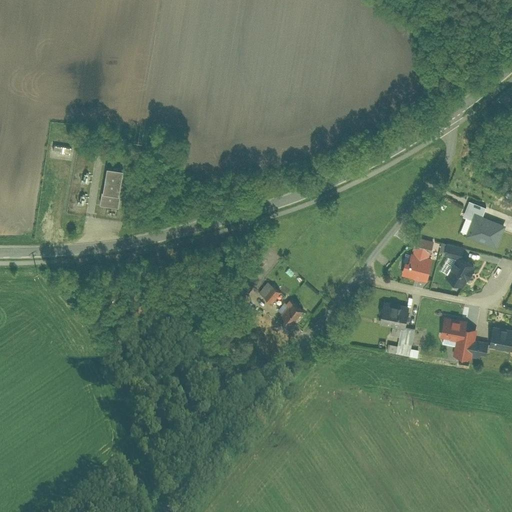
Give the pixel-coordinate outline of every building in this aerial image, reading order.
[(108,167),(101,204),(117,207),(124,170),(108,167)] [(468,233),(496,244),(503,225),(476,214),(468,233)] [(414,244),(411,259),(406,257),(402,275),(426,281),(431,264),(427,263),(430,248),(414,244)] [(461,248),(447,245),(445,254),(459,257),(461,248)] [(459,258),(447,279),(463,287),(475,266),(459,258)] [(259,295),(271,303),(279,292),(267,283),(259,295)] [(382,302),(377,323),(401,328),(396,352),(410,355),(416,329),(406,327),(410,308),(382,302)] [(281,316),(295,327),(305,313),(291,303),(281,316)] [(471,357),(472,352),(487,355),(490,338),(472,335),(474,321),(443,315),(439,336),(456,339),(453,353),(471,357)] [(489,347),(511,351),(511,348),(511,329),(507,329),(507,331),(492,328),(489,347)]
